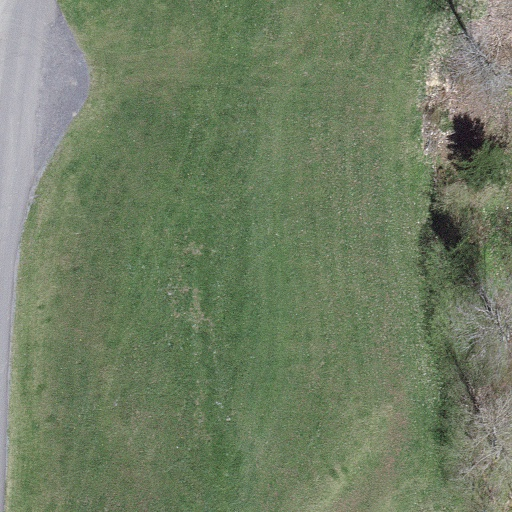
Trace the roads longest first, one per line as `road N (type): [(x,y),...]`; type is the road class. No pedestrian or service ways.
road 1 (track): [(13,57),(238,77),(296,53),(330,0)]
road 2 (unclassified): [(0,261),(23,0)]
